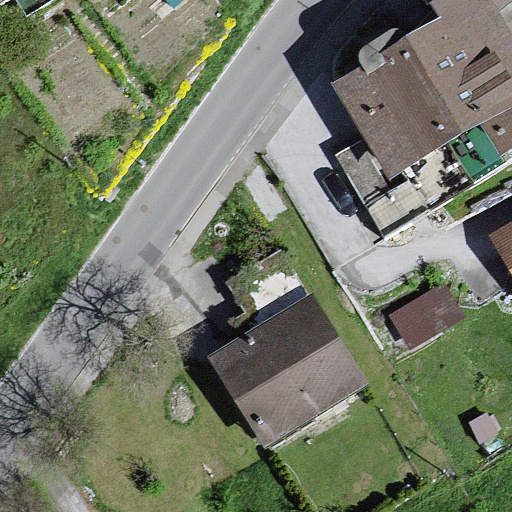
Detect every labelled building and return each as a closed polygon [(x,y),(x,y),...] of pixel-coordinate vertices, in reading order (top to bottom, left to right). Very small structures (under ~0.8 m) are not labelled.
[(425,0),(441,18),(498,10),(511,0),(425,0)] [(441,18),(332,85),(365,140),(337,155),(384,235),(511,149),(511,32),(498,10),(441,18)] [(511,221),(489,234),(511,273),(511,221)] [(443,282),(389,315),(410,349),(464,316),(443,282)] [(311,292),(208,356),(265,446),(368,381),(311,292)]
